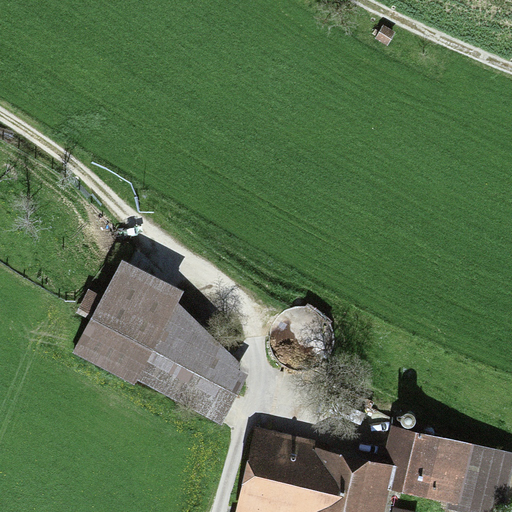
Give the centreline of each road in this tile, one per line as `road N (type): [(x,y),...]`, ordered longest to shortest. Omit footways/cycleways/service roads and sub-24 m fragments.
road 1 (track): [(141,224),(0,113)]
road 2 (track): [(511,67),(364,0)]
